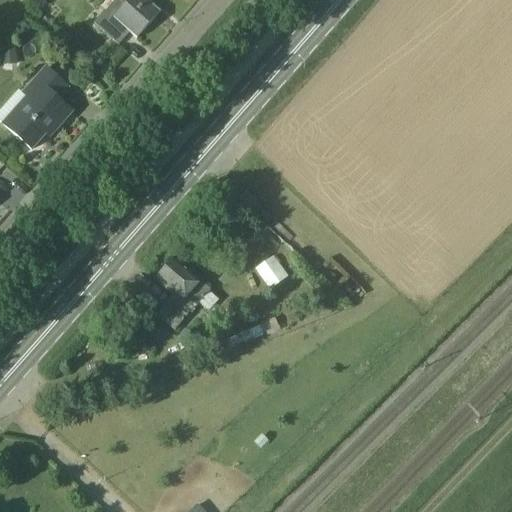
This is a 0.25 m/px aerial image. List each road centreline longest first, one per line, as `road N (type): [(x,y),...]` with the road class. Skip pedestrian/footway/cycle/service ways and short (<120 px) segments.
road 1 (secondary): [(0,385),(340,0)]
road 2 (residential): [(0,253),(224,0)]
